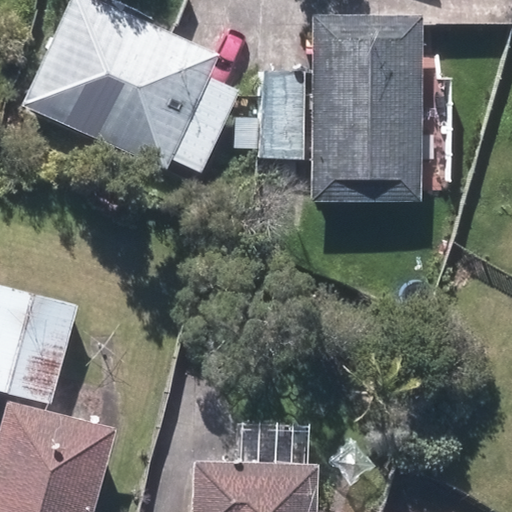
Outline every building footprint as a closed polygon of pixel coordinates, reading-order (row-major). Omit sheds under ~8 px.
[(58,2),(11,111),(155,173),(202,63),(58,2)] [(403,22),(294,25),(299,205),(408,202),(403,22)] [(0,398),(38,407),(60,312),(0,298),(0,398)] [(0,511),(76,511),(94,437),(0,415),(0,511)] [(291,511),(291,471),(177,472),(176,511),(291,511)]
